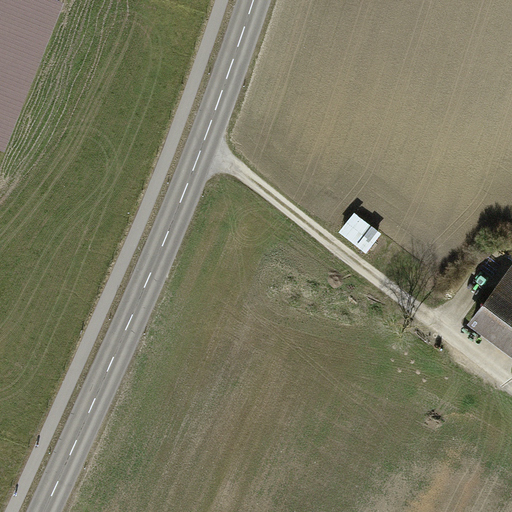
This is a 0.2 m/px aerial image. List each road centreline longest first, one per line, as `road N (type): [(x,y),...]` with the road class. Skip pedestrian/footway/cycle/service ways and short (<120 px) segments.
road 1 (tertiary): [(258,0),(207,148),(46,511)]
road 2 (track): [(511,392),(207,148)]
